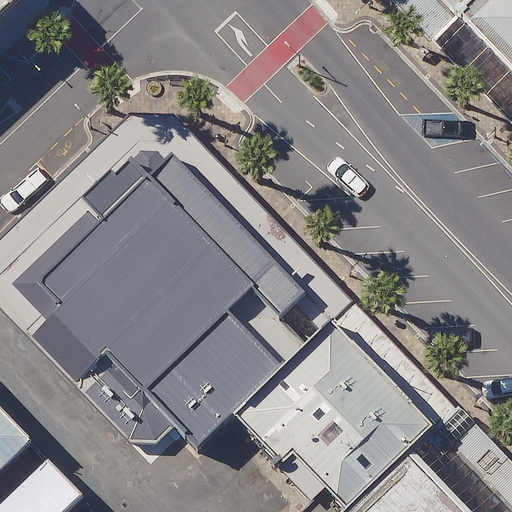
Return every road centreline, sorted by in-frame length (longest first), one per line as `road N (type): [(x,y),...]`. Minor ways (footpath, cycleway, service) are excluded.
road 1 (tertiary): [(511,298),(224,0)]
road 2 (unclassified): [(0,146),(152,0)]
